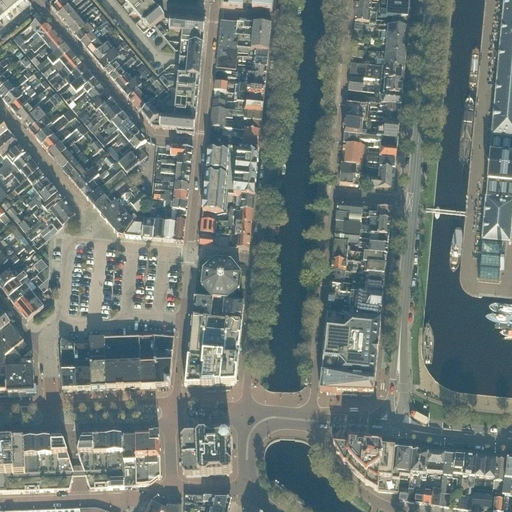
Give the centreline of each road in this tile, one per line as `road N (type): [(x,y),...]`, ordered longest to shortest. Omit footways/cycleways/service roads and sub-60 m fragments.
road 1 (unclassified): [(495,0),(469,278),(476,289),(511,292)]
road 2 (residential): [(259,257),(281,22)]
road 3 (residential): [(331,195),(310,421)]
road 4 (primary): [(413,201),(432,0)]
road 5 (residential): [(351,0),(331,195)]
road 6 (residential): [(255,420),(248,386),(259,257)]
road 7 (residential): [(190,251),(174,403)]
road 8 (primary): [(400,335),(413,201)]
road 9 (residential): [(406,511),(351,483),(326,448),(322,421)]
road 10 (residential): [(213,16),(200,144)]
road 11 (residential): [(174,403),(51,407)]
road 12 (unknown): [(108,0),(158,47),(209,62)]
road 13 (residential): [(52,427),(172,422)]
road 14 (residential): [(0,502),(120,499)]
